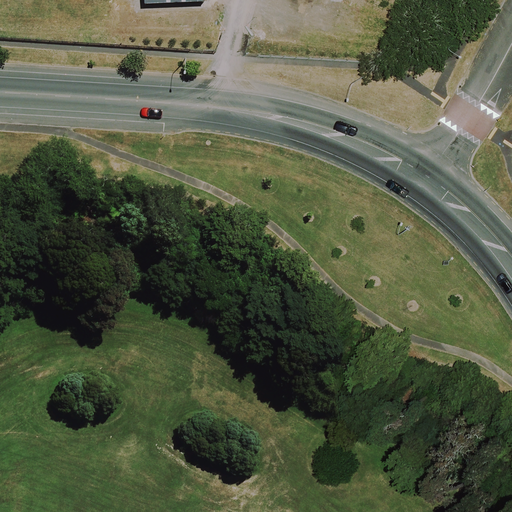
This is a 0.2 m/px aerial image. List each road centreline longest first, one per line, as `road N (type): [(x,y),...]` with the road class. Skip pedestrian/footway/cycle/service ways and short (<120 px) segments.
road 1 (tertiary): [(0,94),(272,116),(365,146),(422,179)]
road 2 (unclassified): [(422,179),(511,43)]
road 3 (tertiary): [(422,179),(490,233),(511,265)]
